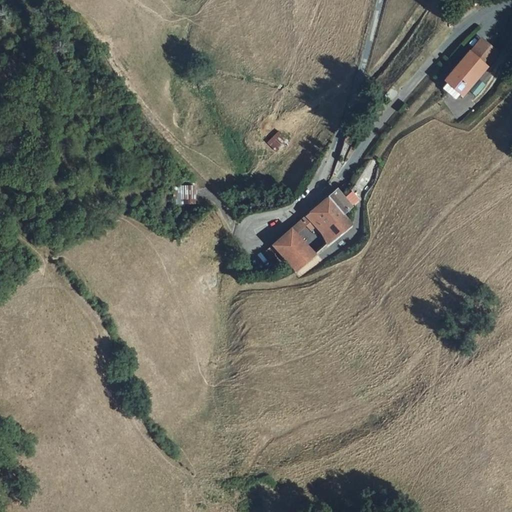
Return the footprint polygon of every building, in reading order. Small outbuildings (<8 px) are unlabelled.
[(487,63),(470,48),(446,76),(464,91),(487,63)] [(349,123),(347,131),(354,134),(357,126),(349,123)] [(276,152),(288,140),(279,130),(267,142),(276,152)] [(196,203),(195,184),(175,185),(176,204),(196,203)] [(306,232),(314,225),(321,233),(345,212),(354,205),(346,196),(338,187),(301,219),(306,232)] [(353,189),(346,196),(354,205),(361,198),(353,189)] [(354,222),(345,212),(321,233),(330,243),(354,222)] [(292,228),(274,244),(298,270),(317,254),(292,228)]
